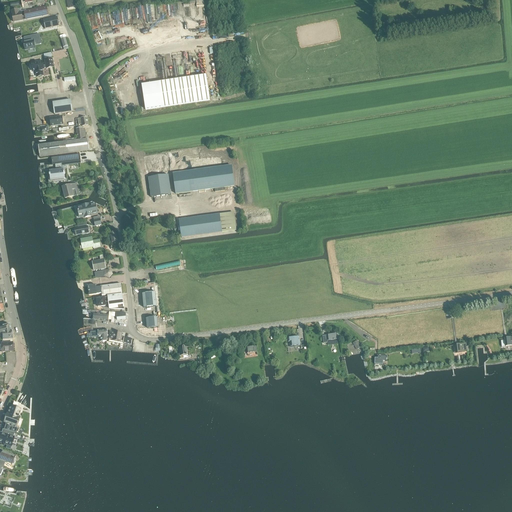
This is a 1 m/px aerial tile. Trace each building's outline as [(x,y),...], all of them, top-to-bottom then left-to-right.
[(14,22),(19,21),(48,15),(47,7),(26,11),(26,10),(20,12),(20,11),(18,11),(18,9),(11,11),(14,22)] [(45,29),(59,26),(57,17),(43,20),(45,29)] [(34,45),(36,45),(36,40),(24,43),(25,49),(35,47),(34,45)] [(32,65),(31,65),(32,70),(33,70),(33,71),(36,71),(37,77),(43,76),(42,69),(44,69),(44,68),(47,68),(47,69),(54,67),(51,54),(44,55),(46,65),(43,66),(42,61),(31,63),(32,65)] [(206,76),(142,85),(145,110),(210,101),(206,76)] [(54,114),(72,112),(71,100),(53,103),(54,114)] [(63,124),(62,117),(50,118),(51,126),(63,124)] [(82,126),(88,125),(87,117),(78,119),(79,125),(82,124),(82,126)] [(41,128),(37,128),(38,132),(41,131),(41,134),(47,133),(47,131),(49,131),(48,125),(41,126),(41,128)] [(78,140),(87,139),(85,128),(77,129),(78,140)] [(40,157),(89,151),(88,139),(39,146),(40,157)] [(52,183),(65,181),(63,169),(62,166),(81,163),(80,155),(72,156),(71,155),(51,158),(52,164),(55,164),(56,170),(50,171),(51,181),(52,180),(52,183)] [(176,194),(234,186),(231,165),(173,173),(176,194)] [(168,175),(148,178),(151,197),(160,196),(171,194),(168,175)] [(79,195),(78,188),(77,184),(67,186),(63,187),(62,187),(65,198),(79,195)] [(82,205),(83,207),(77,208),(79,215),(85,214),(86,217),(91,216),(90,214),(93,213),(93,214),(97,213),(95,204),(88,205),(88,204),(82,205)] [(222,232),(219,214),(179,220),(181,237),(222,232)] [(89,233),(88,226),(75,228),(76,235),(89,233)] [(80,244),(81,249),(83,248),(83,249),(93,247),(93,248),(100,247),(99,240),(92,241),(92,237),(81,239),(82,244),(80,244)] [(94,271),(106,268),(103,255),(100,256),(100,260),(92,261),(94,271)] [(180,261),(155,266),(156,270),(180,265),(180,261)] [(104,276),(109,278),(113,274),(110,270),(105,270),(104,276)] [(102,296),(122,294),(121,284),(101,286),(101,287),(96,288),(95,285),(90,286),(91,295),(102,293),(102,296)] [(143,294),(144,309),(157,307),(156,293),(143,294)] [(109,308),(124,309),(122,294),(108,296),(108,298),(97,299),(98,307),(106,306),(105,303),(109,302),(109,308)] [(157,317),(147,318),(148,328),(158,327),(157,317)] [(10,324),(3,326),(4,334),(2,334),(3,340),(13,339),(12,330),(11,330),(10,324)] [(89,334),(87,334),(87,335),(87,337),(88,337),(89,337),(94,337),(98,337),(101,337),(101,341),(103,341),(108,341),(107,336),(107,330),(98,330),(98,331),(98,332),(97,332),(96,332),(91,332),(90,332),(90,334),(89,334)] [(110,332),(109,338),(112,339),(112,340),(115,341),(120,342),(120,341),(124,341),(124,337),(121,337),(122,333),(116,332),(114,331),(114,333),(110,332)] [(336,334),(326,335),(327,341),(327,343),(328,343),(328,346),(338,344),(337,340),(337,339),(336,334)] [(300,344),(299,337),(287,338),(288,342),(290,342),(290,348),(296,347),(296,346),(301,346),(301,344),(300,344)] [(0,343),(1,352),(13,351),(12,342),(0,343)] [(466,349),(469,349),(468,347),(466,347),(466,344),(465,344),(455,345),(455,353),(466,352),(467,352),(466,349)] [(187,358),(187,355),(186,347),(179,347),(180,356),(180,359),(187,358)] [(375,358),(375,364),(383,364),(383,361),(387,362),(387,356),(377,355),(377,357),(375,357),(375,358)] [(6,413),(3,422),(6,423),(4,429),(14,432),(15,433),(17,428),(13,426),(14,426),(16,426),(19,417),(18,417),(20,409),(16,408),(18,403),(13,402),(12,406),(10,405),(8,413),(6,413)] [(1,432),(0,434),(0,442),(7,444),(6,448),(10,449),(11,445),(14,446),(17,439),(14,438),(14,437),(13,436),(14,432),(4,429),(3,429),(2,433),(1,432)] [(0,466),(2,467),(3,467),(5,461),(12,464),(14,464),(16,460),(14,459),(15,455),(1,450),(0,453),(0,466)]
